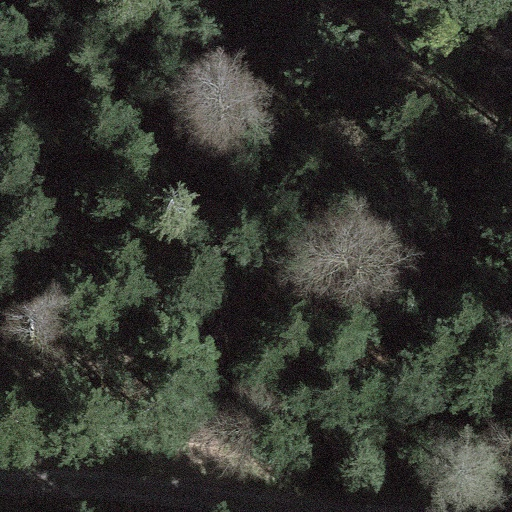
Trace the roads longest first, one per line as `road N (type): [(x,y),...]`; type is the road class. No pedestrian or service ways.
road 1 (track): [(503,0),(456,235),(423,272),(305,309),(40,371),(0,402)]
road 2 (track): [(0,479),(109,479),(328,511)]
